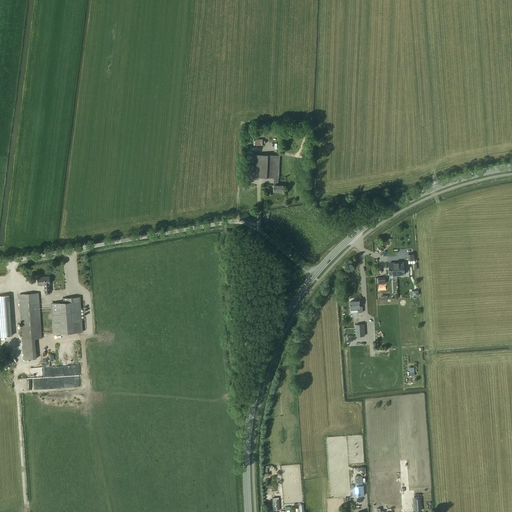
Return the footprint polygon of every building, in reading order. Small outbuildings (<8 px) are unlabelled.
[(278,185),(278,178),(279,178),(280,155),(252,154),(251,177),(274,178),(274,185),(274,191),(283,192),(283,185),(278,185)] [(397,274),(396,263),(389,263),(389,268),(389,270),(390,275),(397,274)] [(403,263),(397,263),(396,263),(397,274),(404,274),(404,269),(404,267),(403,263)] [(38,285),(45,285),(45,292),(50,292),(49,276),(38,277),(38,285)] [(42,338),(39,293),(19,294),(22,340),(42,338)] [(54,334),(82,332),(80,297),(63,298),(64,302),(52,303),(54,334)] [(362,307),(360,307),(359,301),(350,301),(351,308),(351,311),(358,310),(358,313),(363,312),(362,307)] [(356,336),(365,336),(364,324),(355,324),(356,336)] [(393,493),(392,485),(377,485),(378,494),(393,493)] [(414,497),(412,497),(413,511),(422,510),(421,498),(419,498),(419,495),(414,495),(414,497)]
